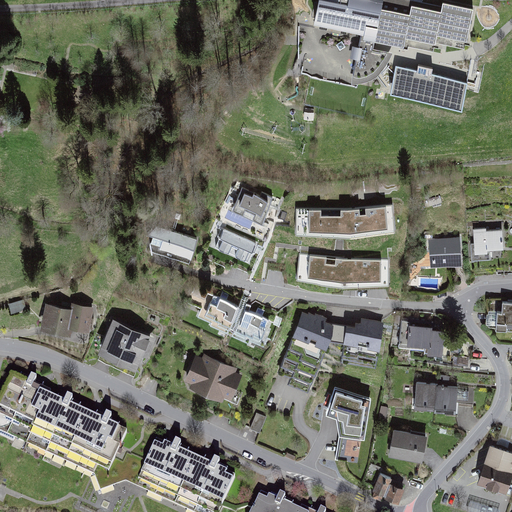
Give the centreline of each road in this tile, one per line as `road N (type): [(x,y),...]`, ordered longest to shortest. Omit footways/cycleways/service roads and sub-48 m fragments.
road 1 (residential): [(396,511),(52,355),(0,345)]
road 2 (residential): [(464,312),(273,296),(210,279)]
road 3 (residential): [(421,511),(424,494),(505,400),(497,357),(464,312)]
road 4 (residential): [(0,12),(178,0)]
